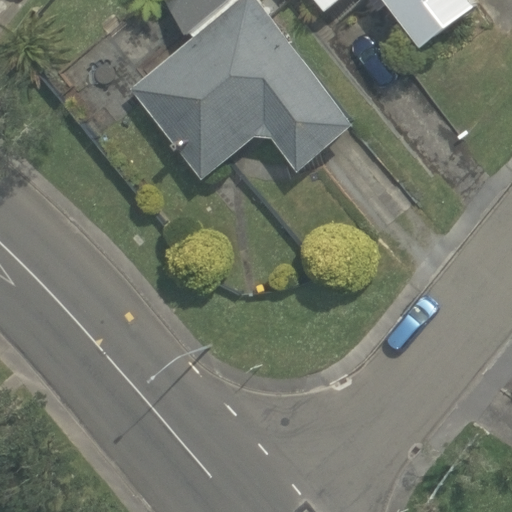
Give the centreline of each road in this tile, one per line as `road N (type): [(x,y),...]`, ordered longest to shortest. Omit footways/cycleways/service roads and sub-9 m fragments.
road 1 (tertiary): [(241,511),(0,248)]
road 2 (residential): [(319,511),(511,281)]
